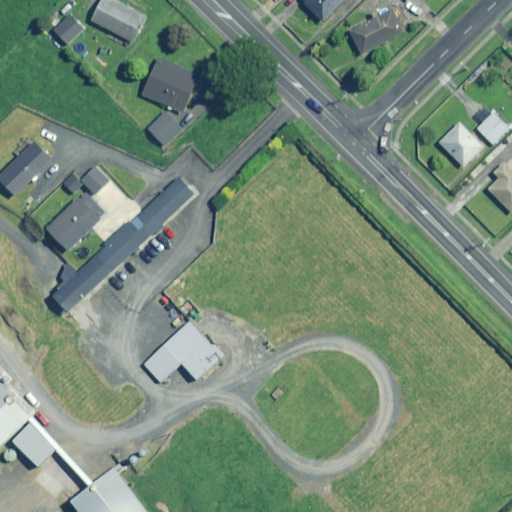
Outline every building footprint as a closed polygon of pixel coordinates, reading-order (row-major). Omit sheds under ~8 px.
[(146,17),(111,0),(101,0),(91,21),(134,42),(146,17)] [(345,0),(304,0),(306,1),(305,3),(322,21),(345,0)] [(404,32),(392,9),(350,30),(362,53),(404,32)] [(86,29),(70,14),(54,30),(70,45),(86,29)] [(200,78),(160,59),(143,95),(183,114),(200,78)] [(182,128),(165,111),(147,129),(165,146),(182,128)] [(510,128),(495,113),(478,128),(493,144),(510,128)] [(484,147),(460,123),(440,143),(464,167),(484,147)] [(34,142),(0,175),(0,181),(16,197),(53,160),(34,142)] [(95,166),(81,180),(96,195),(110,181),(95,166)] [(511,212),(511,171),(507,166),(496,176),(499,179),(488,189),(511,213),(511,212)] [(84,184),(73,174),(63,183),(74,194),(84,184)] [(196,193),(179,175),(50,298),(67,316),(196,193)] [(66,254),(101,219),(79,198),(44,233),(66,254)] [(213,358),(183,324),(136,364),(154,384),(172,369),(184,382),(213,358)] [(0,409),(0,447),(19,429),(0,409)] [(137,511),(105,470),(60,504),(65,511),(137,511)]
